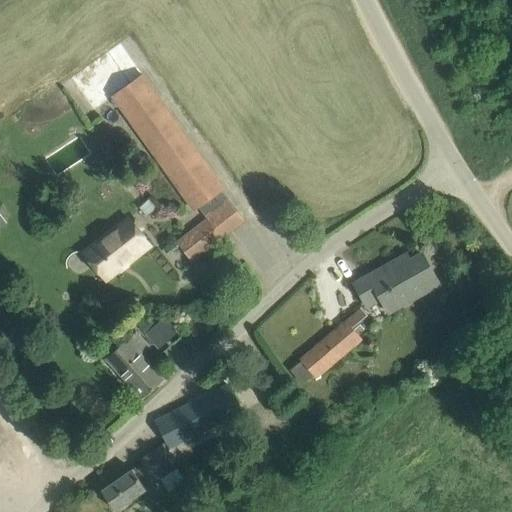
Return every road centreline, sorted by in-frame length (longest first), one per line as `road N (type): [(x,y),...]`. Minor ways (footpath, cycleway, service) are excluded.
road 1 (unclassified): [(48,511),(141,432),(293,277),(451,170)]
road 2 (unclassified): [(451,170),(358,0)]
